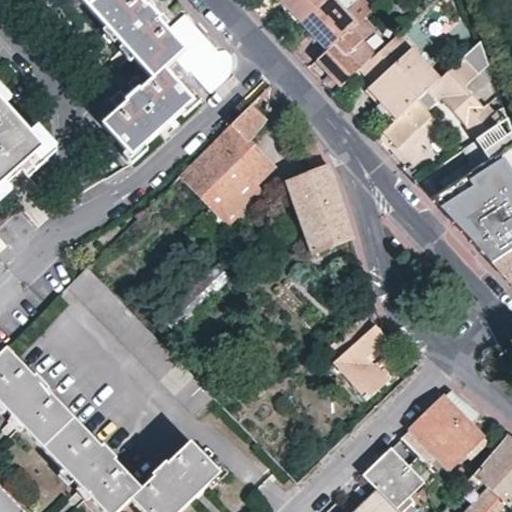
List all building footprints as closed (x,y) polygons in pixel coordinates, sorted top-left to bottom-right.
[(130,157),(194,101),(165,68),(184,51),(158,21),(160,19),(147,4),(145,7),(138,0),(80,0),(151,78),(136,93),(134,90),(124,99),(126,101),(101,125),(130,157)] [(280,0),(303,24),(327,0),(280,0)] [(327,0),(303,24),(330,52),(338,44),(374,10),(364,0),(360,0),(347,12),(336,0),(327,0)] [(366,90),(396,121),(441,79),(399,34),(362,70),(360,72),(372,84),(366,90)] [(488,65),(480,42),(441,79),(396,121),(383,133),(398,148),(432,115),(426,109),(439,98),(476,139),(506,117),(503,107),(496,108),(493,99),(484,106),(466,86),(488,65)] [(343,88),(360,72),(362,70),(344,49),(347,46),(344,43),(340,47),(338,44),(330,52),(319,62),(343,88)] [(272,84),(263,91),(213,141),(215,143),(181,177),(233,228),(247,214),(252,217),(271,197),(256,183),(271,171),(252,140),(268,110),(272,84)] [(72,168),(0,87),(0,212),(11,203),(54,184),(72,168)] [(313,173),(329,167),(320,146),(314,136),(296,113),(286,112),(297,139),(295,140),(313,173)] [(511,131),(506,117),(476,139),(473,142),(488,162),(433,200),(491,264),(511,250),(511,131)] [(313,254),(352,239),(329,167),(313,173),(288,182),(313,254)] [(511,250),(491,264),(511,287),(511,286),(511,250)] [(216,398),(89,266),(69,286),(196,417),(216,398)] [(360,318),(331,344),(342,356),(370,329),(360,318)] [(374,326),(370,329),(342,356),(336,361),(369,399),(391,379),(378,365),(395,349),(374,326)] [(33,377),(5,348),(0,353),(0,405),(102,511),(119,511),(131,501),(142,511),(182,511),(221,474),(191,443),(169,463),(166,460),(151,476),(153,478),(141,490),(114,461),(117,459),(104,445),(101,448),(46,391),(48,388),(37,375),(33,377)] [(427,415),(402,438),(419,456),(427,465),(435,456),(450,470),(464,457),(470,462),(488,444),(471,426),(480,416),(451,391),(427,415)] [(507,511),(511,507),(511,441),(506,437),(474,475),(488,488),(480,498),(466,511),(507,511)] [(363,476),(377,490),(397,511),(425,484),(428,487),(439,477),(427,465),(419,456),(408,467),(392,449),(376,464),(363,476)] [(446,485),(456,496),(466,484),(471,478),(463,470),(446,485)] [(471,478),(466,484),(480,498),(488,488),(474,475),(471,478)] [(377,490),(354,511),(397,511),(377,490)]
